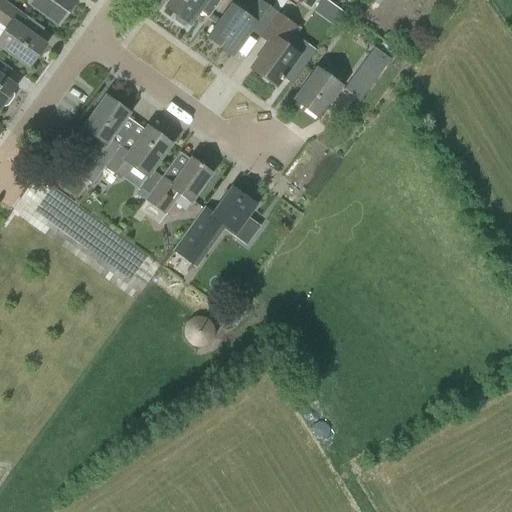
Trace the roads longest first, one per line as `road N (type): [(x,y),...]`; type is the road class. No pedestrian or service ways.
road 1 (residential): [(91,39),(278,169)]
road 2 (residential): [(6,199),(4,161),(91,39)]
